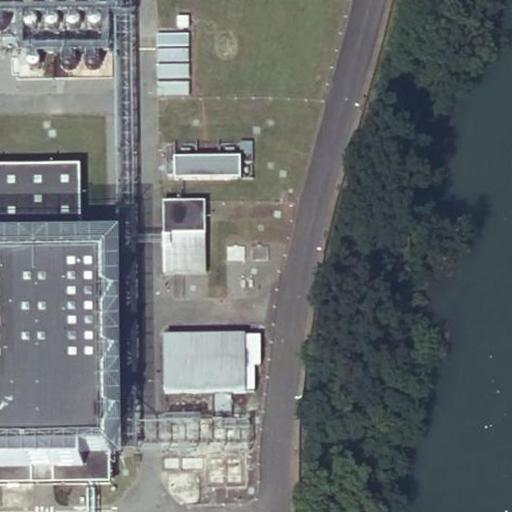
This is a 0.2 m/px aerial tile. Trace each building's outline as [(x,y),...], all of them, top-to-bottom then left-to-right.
[(110,0),(0,0),(0,39),(16,40),(16,81),(112,79),(110,0)] [(257,181),(257,145),(177,147),(178,181),(257,181)] [(82,169),(0,169),(0,250),(83,249),(82,169)] [(210,203),(167,204),(168,277),(211,276),(210,203)] [(112,261),(0,262),(0,484),(115,483),(114,442),(125,422),(124,422),(124,423),(114,418),(113,382),(124,363),(124,362),(123,364),(113,358),(112,322),(123,302),(122,303),(112,298),(112,261)] [(167,339),(168,396),(250,396),(249,338),(167,339)]
